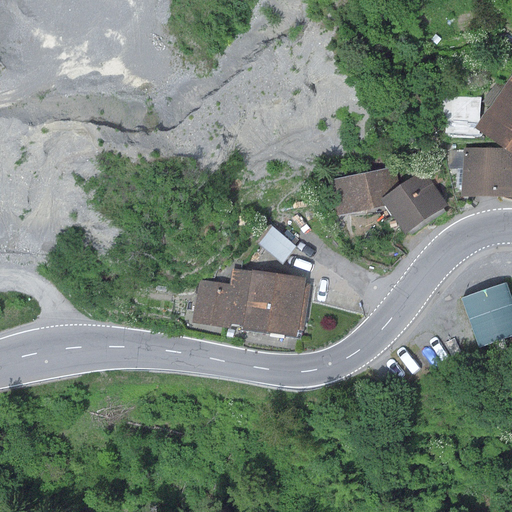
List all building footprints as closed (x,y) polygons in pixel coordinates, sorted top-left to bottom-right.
[(511,144),(511,67),(470,125),(507,152),(511,144)] [(448,168),(461,168),(462,148),(449,148),(448,168)] [(511,157),(499,149),(462,148),(461,168),(461,196),(511,197),(511,157)] [(395,167),(329,180),(336,215),(384,206),(379,198),(399,184),(395,167)] [(399,184),(379,198),(384,206),(402,232),(445,204),(422,170),(399,184)] [(271,226),(257,244),(281,263),(295,246),(271,226)] [(229,322),(241,324),(245,298),(249,270),(231,267),(229,285),(197,280),(191,323),(228,328),(229,322)] [(249,270),(245,298),(298,307),(302,282),(302,279),(249,270)] [(310,283),(302,282),(298,307),(294,328),(303,330),(310,283)] [(511,303),(505,283),(460,298),(477,347),(511,334),(511,303)] [(294,328),(298,307),(245,298),(241,324),(240,328),(293,337),(294,328)]
